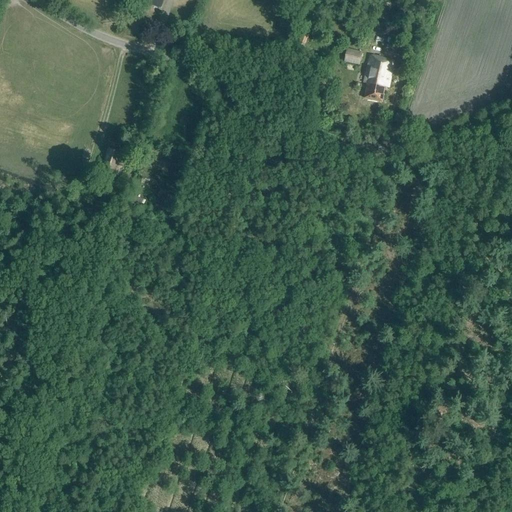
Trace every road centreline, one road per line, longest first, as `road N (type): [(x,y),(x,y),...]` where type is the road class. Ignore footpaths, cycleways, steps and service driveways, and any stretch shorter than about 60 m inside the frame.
road 1 (residential): [(511,124),(419,142),(345,141),(271,112),(217,73),(86,30),(44,0)]
road 2 (track): [(26,511),(117,233),(86,182)]
